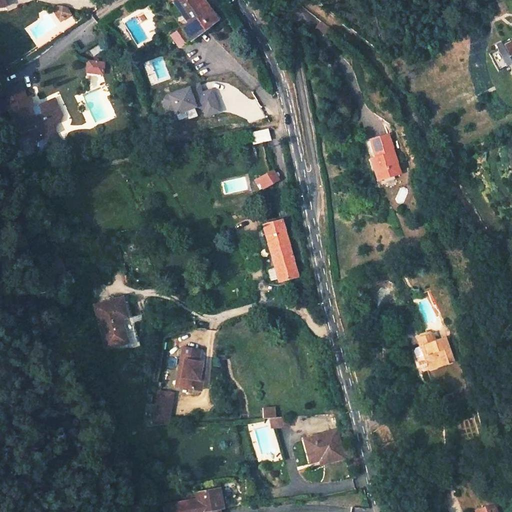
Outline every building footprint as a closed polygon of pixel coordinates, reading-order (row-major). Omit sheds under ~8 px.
[(219,21),(204,0),(175,0),(171,3),(186,23),(179,28),(189,42),(219,21)] [(128,4),(113,13),(118,21),(133,12),(128,4)] [(57,5),(52,9),(60,21),(71,14),(66,7),(57,5)] [(189,42),(179,28),(170,34),(181,49),(189,42)] [(496,50),(489,54),(497,70),(507,66),(509,70),(511,68),(511,37),(510,39),(501,44),(499,42),(493,45),(496,50)] [(103,65),(85,63),(84,75),(101,78),(103,65)] [(214,113),(228,110),(223,88),(213,90),(210,90),(208,81),(177,88),(174,94),(176,104),(183,103),(184,107),(206,102),(213,107),(214,113)] [(14,89),(0,95),(0,110),(3,116),(9,113),(18,134),(26,130),(33,145),(33,144),(37,154),(42,154),(52,150),(51,148),(52,147),(56,146),(52,136),(53,136),(49,128),(59,124),(60,116),(53,100),(36,107),(32,106),(28,99),(26,100),(21,89),(15,92),(14,89)] [(253,144),(269,140),(267,129),(250,134),(253,144)] [(398,172),(389,139),(369,145),(375,163),(370,164),(375,180),(398,172)] [(277,179),(272,171),(259,179),(264,186),(277,179)] [(296,276),(281,220),(262,225),(274,267),(270,268),(271,273),(268,273),(270,281),(277,279),(278,282),(296,276)] [(58,257),(45,262),(50,276),(63,271),(58,257)] [(121,296),(91,304),(101,346),(126,340),(118,310),(124,308),(121,296)] [(408,350),(416,374),(451,362),(442,338),(432,342),(427,344),(425,336),(414,340),(416,348),(408,350)] [(198,374),(199,368),(200,360),(197,359),(195,359),(196,346),(182,344),(180,357),(178,368),(182,368),(180,383),(200,387),(201,376),(200,376),(195,375),(195,373),(198,374)] [(163,392),(148,393),(149,408),(164,406),(163,392)] [(164,406),(149,408),(151,424),(166,423),(164,406)] [(344,456),(337,429),(305,438),(312,465),(344,456)] [(218,489),(195,493),(197,500),(176,504),(164,506),(164,511),(201,511),(218,509),(222,508),(218,489)]
